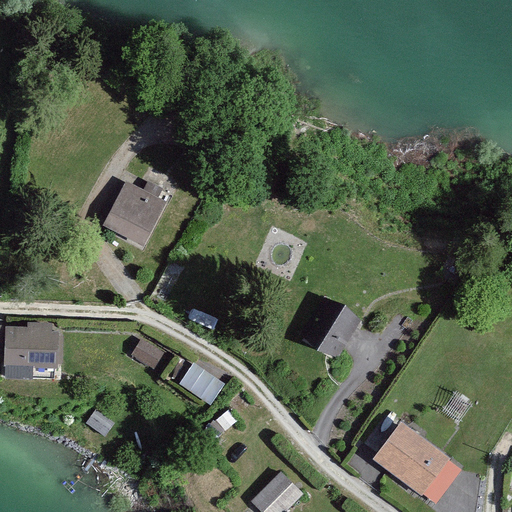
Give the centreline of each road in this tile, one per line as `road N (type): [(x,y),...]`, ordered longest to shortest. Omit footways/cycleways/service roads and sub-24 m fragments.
road 1 (unclassified): [(391,511),(274,409),(238,365),(148,315)]
road 2 (unclassified): [(153,132),(116,160),(91,204),(93,236),(148,315)]
road 3 (unclassified): [(148,315),(0,307)]
